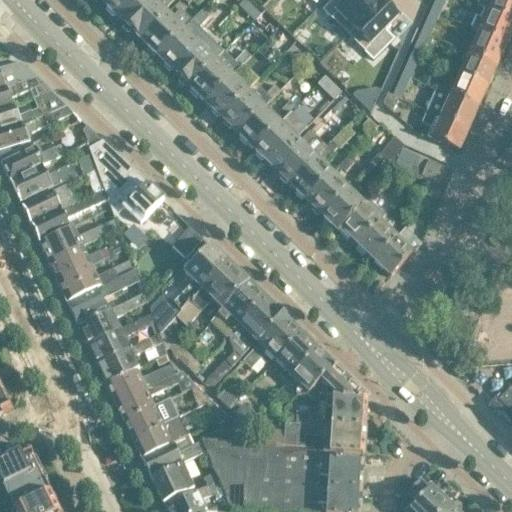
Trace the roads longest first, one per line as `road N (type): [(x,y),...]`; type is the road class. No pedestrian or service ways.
road 1 (residential): [(364,342),(14,0)]
road 2 (residential): [(364,342),(442,265),(511,129)]
road 3 (residential): [(71,406),(0,255)]
